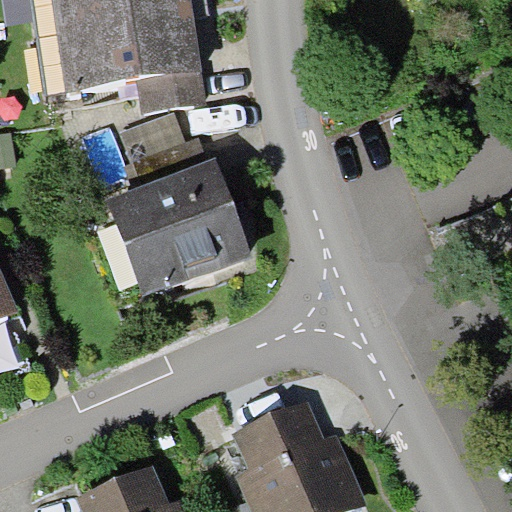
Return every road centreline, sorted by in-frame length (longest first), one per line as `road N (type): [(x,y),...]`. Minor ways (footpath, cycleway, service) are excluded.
road 1 (residential): [(0,452),(349,304)]
road 2 (residential): [(349,304),(288,112),(280,0)]
road 3 (residential): [(464,511),(349,304)]
